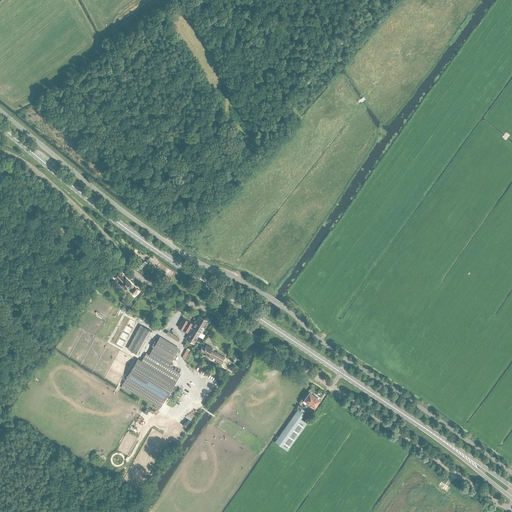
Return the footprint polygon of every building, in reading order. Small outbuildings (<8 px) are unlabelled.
[(177,13),(168,19),(170,21),(179,15),(177,13)] [(134,266),(138,270),(146,262),(142,259),(139,263),(137,262),(135,264),(135,265),(134,266)] [(131,284),(128,280),(125,278),(124,279),(119,273),(116,276),(121,282),(120,283),(125,289),(131,284)] [(125,299),(123,302),(130,307),(132,303),(125,299)] [(207,321),(199,316),(186,339),(194,344),(201,333),(202,333),(204,329),(204,327),(207,321)] [(193,323),(184,318),(178,327),(187,333),(193,323)] [(180,338),(168,331),(166,334),(178,341),(180,338)] [(179,349),(159,337),(151,351),(171,363),(179,349)] [(205,348),(200,345),(197,349),(199,350),(200,350),(205,353),(204,355),(212,360),(214,358),(221,362),(224,357),(212,350),(212,349),(206,346),(205,348)] [(160,408),(180,375),(146,354),(141,361),(138,359),(122,385),(121,387),(124,389),(126,387),(155,405),(154,407),(159,410),(160,408)] [(309,403),(315,396),(309,392),(304,400),(309,403)] [(315,396),(309,403),(315,407),(320,400),(315,396)] [(287,451),(307,423),(300,419),(306,411),(301,408),(300,411),(298,409),(275,442),(287,451)]
